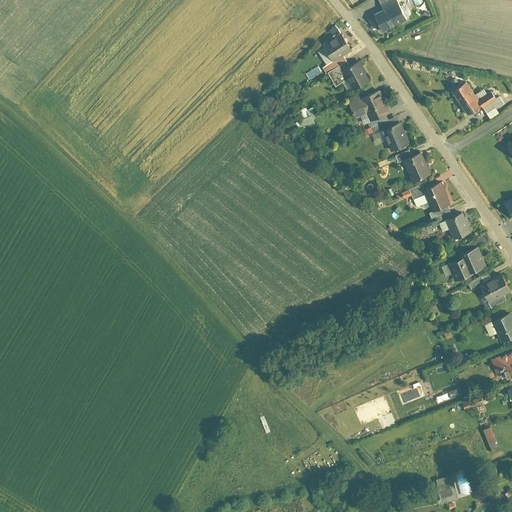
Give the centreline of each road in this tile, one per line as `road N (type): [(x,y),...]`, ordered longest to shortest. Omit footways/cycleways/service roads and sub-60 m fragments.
road 1 (track): [(398,511),(152,242),(0,105)]
road 2 (residential): [(330,0),(451,157)]
